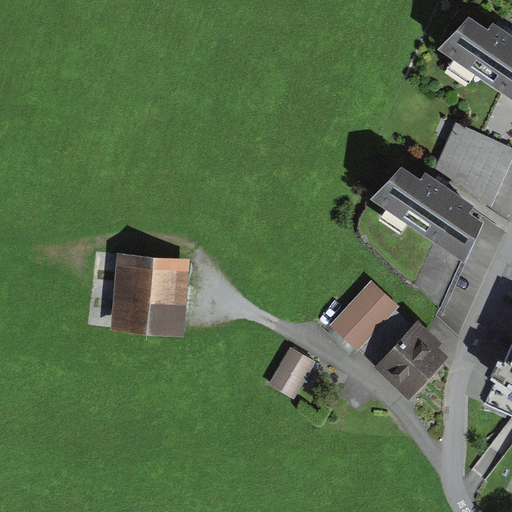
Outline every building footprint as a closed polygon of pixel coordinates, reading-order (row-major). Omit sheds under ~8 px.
[(443,44),(511,89),(511,47),(463,15),(443,44)] [(511,135),(458,114),(436,169),(498,193),(511,159),(511,135)] [(368,194),(453,252),(480,214),(395,156),(368,194)] [(190,260),(117,254),(111,330),(184,336),(190,260)] [(399,306),(371,281),(330,325),(358,351),(399,306)] [(418,322),(374,368),(408,400),(449,358),(439,348),(442,345),(418,322)] [(316,362),(291,348),(269,385),(294,399),(316,362)]
